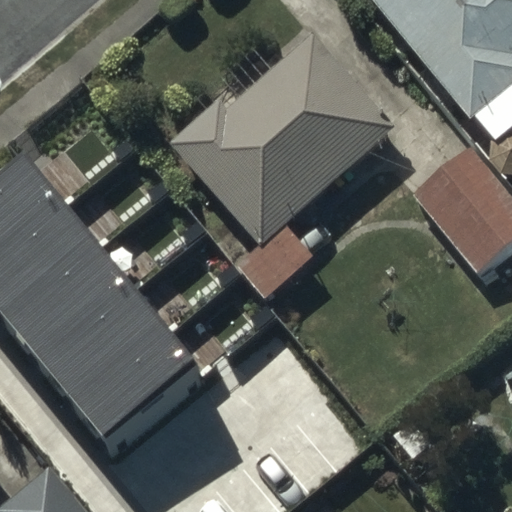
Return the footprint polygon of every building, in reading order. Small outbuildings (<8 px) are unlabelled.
[(511,0),(370,0),(467,121),(475,114),(498,142),(511,130),(511,0)] [(396,128),(312,36),(181,154),(265,247),(238,271),(265,301),(315,256),(287,226),(396,128)] [(511,196),(475,149),(414,196),(477,276),(511,248),(511,196)] [(0,385),(47,443),(172,341),(87,236),(64,255),(36,221),(0,250),(0,385)] [(296,437),(227,354),(178,394),(247,477),(296,437)] [(306,374),(284,393),(325,441),(347,422),(306,374)] [(86,511),(50,467),(0,508),(0,511),(86,511)]
